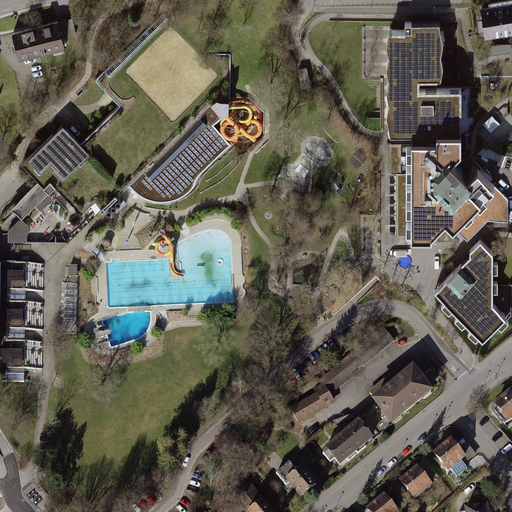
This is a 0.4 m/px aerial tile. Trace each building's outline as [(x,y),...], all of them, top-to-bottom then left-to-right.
[(511,1),(483,5),(486,34),(511,30),(511,1)] [(168,18),(163,14),(96,79),(121,105),(81,143),(62,125),(28,158),(22,165),(37,181),(43,187),(48,192),(55,186),(82,213),(90,205),(95,200),(101,206),(103,209),(127,185),(129,183),(136,191),(142,195),(148,198),(156,199),(167,200),(175,198),(182,195),(189,190),(194,185),(195,182),(197,178),(200,172),(232,141),(214,123),(223,114),(230,108),(230,96),(230,54),(207,54),(168,18)] [(463,131),(461,131),(461,87),(440,87),(438,87),(438,77),(440,77),(440,76),(443,76),(445,64),(443,52),(445,40),(440,20),(406,21),(406,29),(392,29),(389,30),(387,41),(389,53),(387,65),(389,76),(387,87),(389,100),(387,112),(390,124),(411,124),(411,138),(411,143),(388,143),(388,173),(397,174),(397,235),(425,234),(427,234),(432,234),(432,232),(446,218),(468,240),(488,219),(508,220),(508,198),(494,184),(490,180),(492,178),(482,167),(480,169),(474,164),(466,173),(461,168),(454,161),(463,151),(463,131)] [(57,24),(12,35),(19,62),(64,51),(57,24)] [(311,85),(307,68),(298,70),(302,87),(311,85)] [(358,162),(354,179),(364,181),(368,165),(358,162)] [(43,187),(37,181),(11,207),(22,218),(48,192),(43,187)] [(104,248),(107,249),(109,248),(111,245),(111,242),(109,240),(106,239),(103,240),(102,243),(102,246),(104,248)] [(481,239),(474,246),(470,249),(470,265),(465,264),(461,264),(435,290),(439,294),(483,338),(506,315),(493,303),(493,252),(481,239)] [(76,284),(64,284),(64,325),(75,326),(76,284)] [(326,300),(322,303),(329,310),(334,306),(327,299),(326,300)] [(363,367),(394,341),(383,327),(320,379),(317,381),(321,385),(323,383),(330,394),(355,376),(352,373),(362,365),(363,367)] [(7,381),(25,381),(25,369),(7,369),(7,381)] [(412,370),(370,405),(390,429),(432,394),(412,370)] [(298,423),(334,402),(330,394),(323,383),(321,385),(313,389),(315,393),(289,408),(298,423)] [(511,423),(511,394),(511,393),(493,408),(508,426),(511,423)] [(359,426),(324,454),(338,470),(372,443),(359,426)] [(465,461),(450,444),(432,460),(446,477),(465,461)] [(276,473),(285,484),(298,473),(289,462),(276,473)] [(298,473),(285,484),(300,502),(317,488),(303,470),(298,473)] [(431,488),(417,471),(399,485),(413,502),(431,488)] [(396,511),(387,500),(370,511),(396,511)] [(275,511),(267,502),(254,511),(275,511)]
